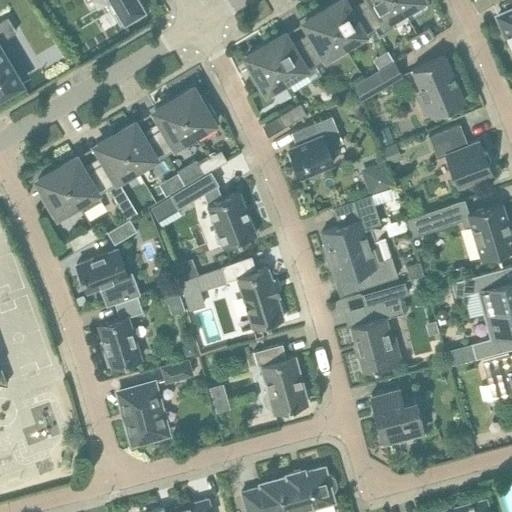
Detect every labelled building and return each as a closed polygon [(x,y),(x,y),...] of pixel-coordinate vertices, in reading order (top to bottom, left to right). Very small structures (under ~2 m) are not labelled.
[(86,0),(87,0),(111,0),(123,21),(130,17),(132,20),(142,15),(140,11),(146,7),(141,0),(86,0)] [(344,0),(338,0),(324,9),(344,43),(362,33),(364,36),(375,29),(362,7),(352,13),(344,0)] [(402,9),(397,0),(371,0),(372,1),(362,7),(375,29),(386,22),(384,19),(402,9)] [(397,0),(402,9),(417,0),(397,0)] [(511,8),(498,14),(511,47),(511,8)] [(344,43),(324,9),(304,20),(314,36),(304,42),(317,64),(328,57),(326,54),(344,43)] [(0,39),(16,30),(7,15),(0,19),(0,93),(8,89),(10,92),(20,86),(18,83),(21,81),(0,45),(0,39)] [(435,36),(429,25),(407,38),(413,49),(435,36)] [(317,64),(304,42),(294,48),(284,32),(265,43),(285,78),(304,67),(305,70),(317,64)] [(285,78),(265,43),(246,55),(257,74),(252,77),(261,92),(285,78)] [(431,114),(464,100),(445,54),(412,68),(423,94),(417,96),(424,113),(430,110),(431,114)] [(362,98),(402,74),(394,60),(354,84),(362,98)] [(193,86),(173,98),(194,132),(218,118),(214,111),(209,102),(204,105),(193,86)] [(194,132),(173,98),(154,109),(164,125),(153,131),(166,153),(178,146),(176,143),(194,132)] [(299,102),(278,115),(284,125),(306,112),(299,102)] [(296,143),(288,146),(300,175),(306,173),(309,176),(313,178),(317,177),(320,175),(321,171),(321,167),(334,162),(328,147),(342,141),(331,114),(291,131),(296,143)] [(134,121),(115,132),(135,167),(154,156),(155,159),(166,153),(153,131),(143,137),(134,121)] [(459,122),(429,134),(437,156),(445,153),(458,185),(492,172),(479,138),(466,143),(464,138),(465,137),(459,122)] [(135,167),(115,132),(96,144),(105,160),(95,166),(108,187),(119,181),(117,178),(135,167)] [(221,148),(197,162),(203,171),(204,173),(211,169),(227,159),(221,148)] [(76,156),(56,167),(77,202),(82,210),(101,198),(98,193),(108,187),(95,166),(85,171),(76,156)] [(195,159),(177,170),(184,182),(203,171),(197,162),(195,159)] [(360,168),(369,193),(394,184),(385,159),(360,168)] [(77,202),(56,167),(37,178),(48,197),(43,200),(49,209),(48,209),(52,216),(77,202)] [(186,184),(169,193),(177,207),(203,192),(207,202),(217,228),(213,232),(217,242),(222,242),(224,245),(256,233),(239,190),(222,196),(217,184),(219,182),(211,169),(204,173),(186,184)] [(371,193),(333,206),(339,225),(322,230),(326,243),(322,244),(326,256),(375,240),(370,225),(380,222),(371,193)] [(507,221),(501,201),(459,214),(463,225),(470,223),(481,258),(511,248),(511,235),(510,228),(510,227),(508,221),(507,221)] [(455,217),(450,202),(406,217),(412,235),(413,235),(412,232),(455,217)] [(129,217),(107,230),(114,242),(136,229),(129,217)] [(91,225),(68,239),(74,250),(97,236),(91,225)] [(385,237),(376,241),(375,240),(326,256),(330,267),(333,266),(337,278),(353,273),(358,288),(397,275),(385,237)] [(86,289),(100,284),(107,304),(139,293),(131,271),(127,272),(117,247),(76,262),(86,289)] [(221,265),(226,280),(237,276),(252,327),(283,317),(276,295),(280,294),(274,277),(271,278),(267,265),(256,269),(251,254),(221,265)] [(186,257),(174,262),(180,277),(192,273),(186,257)] [(453,280),(451,281),(455,296),(463,294),(469,317),(483,313),(511,305),(511,279),(506,281),(502,267),(468,276),(453,280)] [(367,320),(350,324),(355,343),(357,342),(360,350),(357,351),(362,370),(376,366),(377,369),(388,366),(387,363),(401,359),(389,315),(403,311),(398,294),(408,292),(405,280),(386,285),(390,297),(363,304),(367,320)] [(119,317),(98,324),(107,351),(104,352),(108,364),(111,363),(112,366),(140,357),(127,315),(142,310),(137,294),(115,302),(119,317)] [(511,305),(483,313),(490,337),(471,342),(475,357),(511,347),(511,305)] [(258,366),(261,365),(268,390),(266,391),(263,396),(265,403),(270,406),(272,405),(274,412),(307,403),(294,354),(286,357),(282,342),(253,350),(258,366)] [(511,352),(483,361),(489,383),(503,379),(507,394),(511,392),(511,352)] [(188,357),(161,365),(165,380),(192,373),(188,357)] [(153,381),(118,390),(124,410),(126,411),(128,420),(127,422),(132,441),(167,432),(162,415),(165,411),(162,400),(158,398),(153,381)] [(399,386),(371,393),(375,407),(373,408),(382,441),(424,429),(415,396),(403,400),(399,386)] [(333,500),(333,497),(331,490),(333,489),(336,485),(333,477),(329,474),(327,475),(324,465),(304,470),(303,468),(286,473),(287,475),(260,482),(260,485),(242,490),(247,511),(288,511),(297,510),(297,511),(310,511),(313,508),(312,506),(333,500)] [(489,511),(485,497),(430,511),(489,511)] [(210,511),(207,498),(174,507),(175,509),(165,511),(164,508),(148,511),(210,511)]
